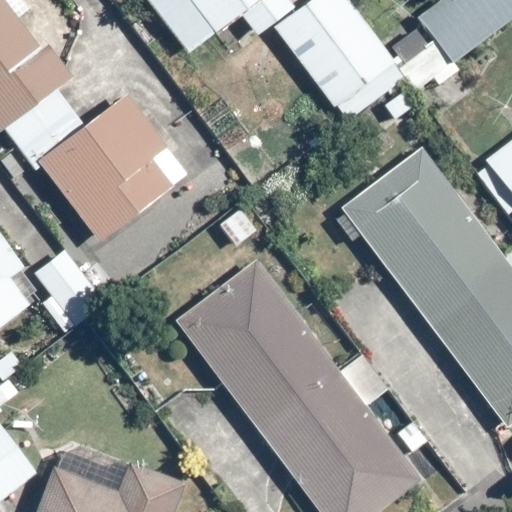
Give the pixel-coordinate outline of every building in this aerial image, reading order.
[(62,84),(70,79),(8,0),(0,0),(0,127),(3,130),(33,172),(43,165),(99,240),(188,173),(127,93),(89,121),(62,84)] [(272,22),(273,22),(293,8),(287,0),(146,0),(186,55),(244,14),(258,33),(272,22)] [(409,81),(345,0),(314,0),(273,32),(349,128),(409,81)] [(440,47),(450,61),(451,62),(511,16),(511,0),(439,0),(417,16),(440,47)] [(511,130),(474,160),(511,209),(511,130)] [(511,423),(511,267),(418,145),(338,205),(508,427),(511,423)] [(9,278),(24,266),(0,233),(0,325),(28,304),(9,278)] [(66,249),(30,274),(44,292),(39,296),(65,333),(105,304),(66,249)] [(373,511),(418,479),(254,257),(174,315),(319,511),(373,511)] [(0,409),(11,403),(0,384),(0,409)] [(0,498),(37,471),(0,420),(0,498)] [(174,511),(188,475),(133,454),(120,489),(57,465),(38,511),(174,511)]
